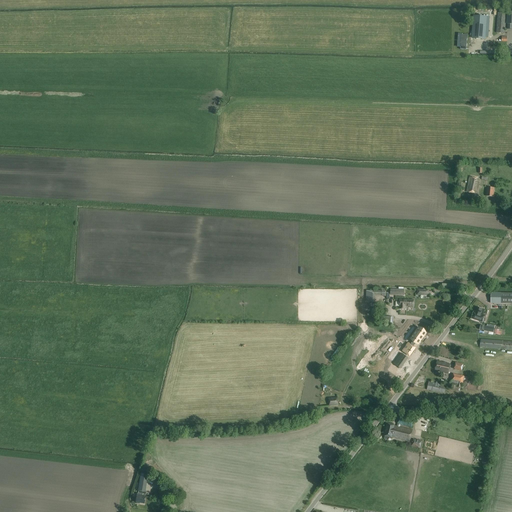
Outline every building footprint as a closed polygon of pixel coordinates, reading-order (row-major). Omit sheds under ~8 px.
[(498,13),(497,22),(493,21),(493,32),(496,32),(496,33),(505,33),(506,13),(498,13)] [(486,35),(486,28),(489,29),(489,21),(487,21),(487,17),(474,16),(472,34),(470,34),(470,36),(472,36),(472,38),(485,39),(485,37),(488,37),(488,35),(486,35)] [(480,179),(470,177),(467,192),(477,194),(480,179)] [(494,188),(487,187),(486,197),(494,197),(494,188)] [(375,296),(385,296),(385,291),(371,291),(371,302),(375,302),(375,296)] [(511,293),(507,293),(491,293),(491,303),(511,303),(511,293)] [(414,307),(414,300),(400,300),(397,300),(397,306),(399,306),(399,309),(407,310),(407,307),(414,307)] [(473,319),(482,322),(484,315),(475,313),(473,319)] [(426,335),(419,330),(411,341),(413,342),(412,345),(408,342),(402,350),(409,355),(415,347),(414,346),(416,344),(418,346),(426,335)] [(511,341),(480,339),(480,348),(502,350),(511,350),(511,341)] [(401,369),(409,358),(401,353),(393,364),(401,369)] [(435,370),(448,373),(450,365),(437,362),(435,370)] [(476,390),(477,384),(478,382),(467,380),(467,377),(452,374),(449,387),(453,388),(453,390),(458,391),(460,384),(462,385),(463,381),(465,382),(464,389),(475,392),(476,390)] [(429,382),(427,390),(445,394),(446,386),(429,382)] [(339,406),(338,397),(328,398),(329,407),(339,406)] [(414,420),(400,416),(399,420),(398,424),(401,425),(412,428),(414,420)] [(400,428),(401,425),(398,424),(397,427),(395,426),(388,424),(385,436),(392,438),(410,442),(412,431),(400,428)] [(412,446),(420,448),(422,441),(414,439),(412,446)] [(147,475),(141,474),(139,492),(145,492),(147,475)] [(140,503),(144,504),(145,497),(144,496),(144,494),(138,494),(138,495),(136,495),(135,503),(137,503),(137,504),(140,504),(140,503)]
